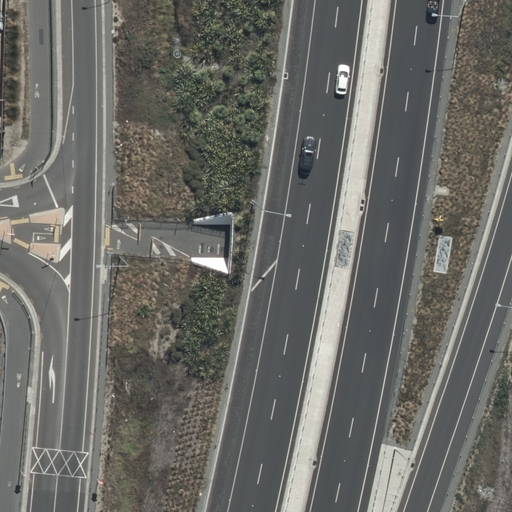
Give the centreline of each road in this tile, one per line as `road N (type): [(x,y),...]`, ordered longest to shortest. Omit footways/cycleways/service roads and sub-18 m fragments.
road 1 (motorway): [(419,0),(376,299),(333,511)]
road 2 (motorway): [(253,511),(313,190),(338,0)]
road 3 (trunk): [(511,214),(415,511)]
road 4 (trunk): [(64,402),(78,362),(85,159)]
road 5 (trunk): [(64,402),(42,287),(25,266),(0,255)]
road 6 (trunk): [(85,159),(84,0)]
